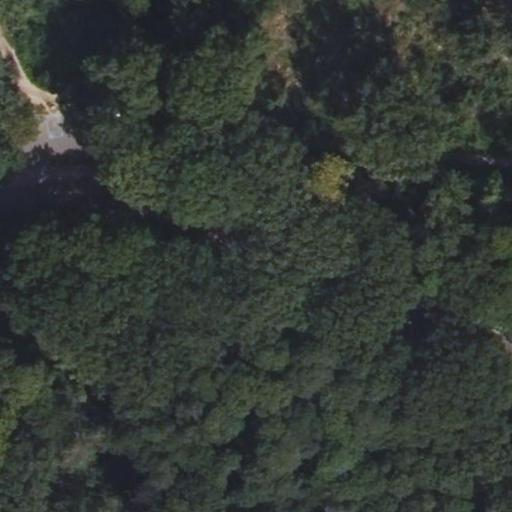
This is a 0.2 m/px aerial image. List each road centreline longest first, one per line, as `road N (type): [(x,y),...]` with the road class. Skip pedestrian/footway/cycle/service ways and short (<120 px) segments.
road 1 (unclassified): [(511,347),(113,186),(0,194)]
road 2 (track): [(113,186),(115,237),(55,247),(0,295)]
